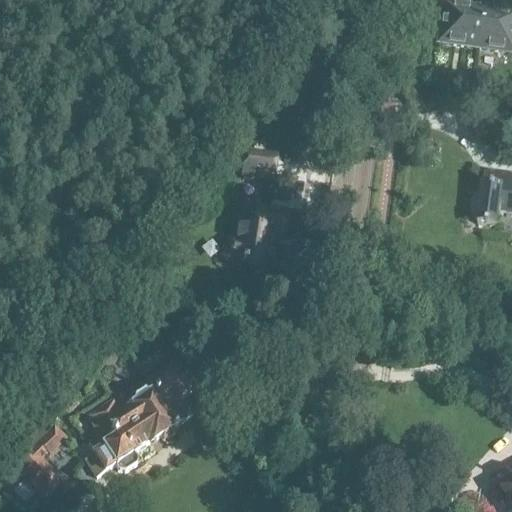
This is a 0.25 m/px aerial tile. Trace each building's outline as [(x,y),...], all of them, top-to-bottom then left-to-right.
[(475,1),(478,1),(478,0),(465,0),(464,8),(442,5),(436,45),(476,51),(511,56),(511,53),(511,14),(474,10),(475,1)] [(241,179),(274,183),(278,156),(244,152),(241,179)] [(511,176),(484,173),(482,188),(476,227),(497,230),(499,215),(511,216),(511,176)] [(274,275),(279,243),(286,244),(290,214),(238,206),(233,239),(228,238),(222,242),(220,259),(224,264),(229,265),(229,268),(274,275)] [(149,306),(149,316),(167,318),(168,308),(149,306)] [(85,445),(93,456),(83,463),(94,480),(112,468),(116,474),(122,475),(133,468),(135,462),(131,456),(158,439),(161,443),(172,436),(169,431),(189,419),(178,402),(192,393),(175,366),(146,384),(151,393),(145,398),(144,396),(139,395),(130,401),(129,406),(130,407),(118,415),(111,404),(85,420),(96,438),(85,445)] [(50,458),(67,441),(54,428),(31,451),(26,446),(12,463),(20,471),(17,474),(45,503),(63,485),(60,481),(61,480),(41,461),(47,456),(50,458)]
